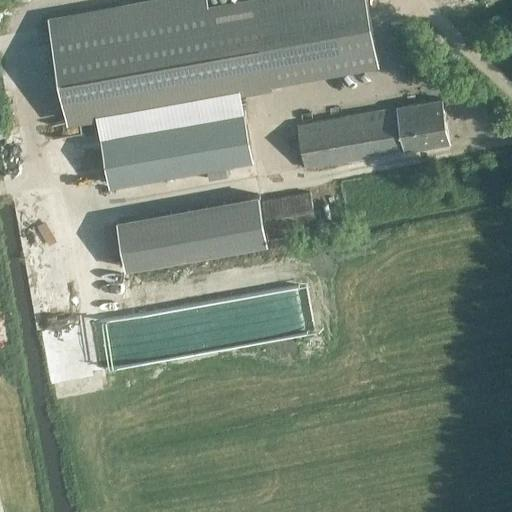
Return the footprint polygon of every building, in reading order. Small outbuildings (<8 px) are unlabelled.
[(62,92),(67,119),(379,62),(368,0),(224,0),(209,3),(208,0),(160,0),(49,20),(62,92)] [(307,168),(450,142),(442,99),(298,124),(307,168)] [(257,158),(248,110),(102,136),(111,184),(257,158)] [(262,201),(268,233),(316,224),(310,192),(262,201)] [(127,267),(268,242),(259,194),(119,219),(127,267)] [(92,249),(92,245),(92,240),(91,235),(88,231),(85,227),(82,224),(77,221),(73,220),(68,219),(63,219),(58,220),(54,222),(50,225),(46,229),(44,233),(42,237),(41,242),(41,247),(42,252),(44,256),(47,261),(50,264),(54,267),(58,269),(63,270),(68,270),(73,270),(77,268),(82,266),(85,262),(88,258),(91,254),(92,249)]
